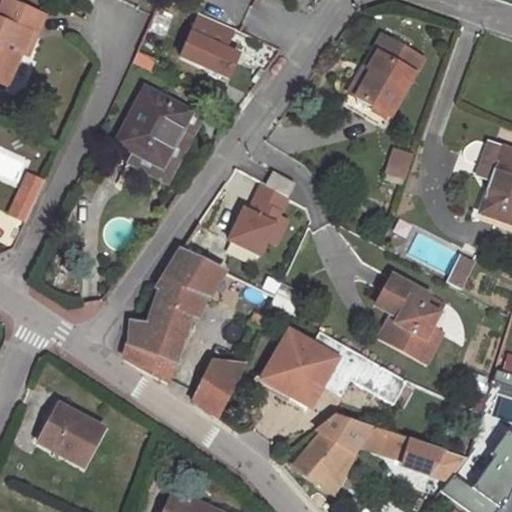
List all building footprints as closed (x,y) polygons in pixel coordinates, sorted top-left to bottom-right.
[(44,17),(5,0),(3,0),(0,7),(0,84),(6,87),(29,32),(35,35),(44,17)] [(232,29),(198,14),(179,57),(227,79),(237,55),(223,49),(232,29)] [(368,73),(385,40),(381,38),(349,98),(357,102),(372,74),(368,73)] [(423,60),(385,40),(368,73),(372,74),(357,102),(358,103),(391,120),(423,60)] [(154,61),(137,52),(134,58),(152,66),(154,61)] [(163,169),(192,116),(145,91),(116,145),(132,153),(163,169)] [(343,109),(352,114),(358,103),(357,102),(349,98),(343,109)] [(385,131),(391,120),(358,103),(352,114),(383,131),(385,131)] [(200,120),(192,116),(163,169),(132,153),(127,162),(165,182),(200,120)] [(492,181),(503,149),(488,143),(477,176),(492,181)] [(511,151),(503,149),(492,181),(481,214),(511,225),(511,151)] [(272,173),(264,187),(287,199),(294,185),(272,173)] [(287,199),(264,187),(261,185),(254,199),(256,200),(250,212),(243,208),(226,239),(256,255),(264,240),(273,245),(286,221),(277,216),(287,199)] [(223,273),(183,254),(158,290),(159,290),(146,327),(133,324),(140,357),(170,378),(171,378),(197,296),(206,299),(223,273)] [(460,256),(445,283),(450,286),(455,276),(460,279),(470,262),(460,256)] [(455,276),(450,286),(455,289),(460,279),(455,276)] [(424,307),(429,298),(392,277),(376,306),(392,316),(400,320),(388,343),(425,363),(440,334),(430,329),(437,315),(424,307)] [(304,296),(282,286),(273,305),(295,315),(304,296)] [(443,306),(429,298),(424,307),(437,315),(443,306)] [(265,318),(255,314),(250,323),(259,328),(265,318)] [(380,339),(388,343),(400,320),(392,316),(380,339)] [(133,324),(130,324),(128,347),(122,360),(167,387),(171,378),(170,378),(140,357),(133,324)] [(319,334),(314,341),(311,347),(288,333),(261,380),(309,406),(322,386),(341,397),(350,381),(392,406),(406,383),(319,334)] [(214,363),(197,396),(222,413),(242,371),(214,363)] [(102,431),(58,406),(37,444),(81,469),(102,431)] [(403,460),(409,442),(333,417),(316,430),(320,434),(293,468),(322,487),(325,482),(338,467),(345,472),(359,447),(403,460)] [(467,461),(468,460),(409,442),(403,460),(402,466),(428,474),(447,486),(467,461)] [(338,467),(325,482),(332,488),(345,472),(338,467)] [(213,511),(173,493),(164,511),(213,511)]
